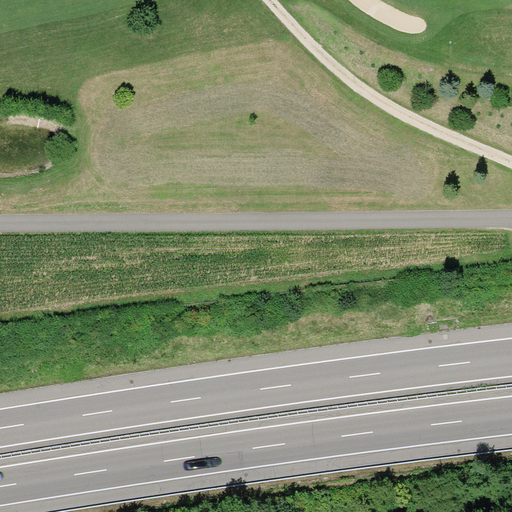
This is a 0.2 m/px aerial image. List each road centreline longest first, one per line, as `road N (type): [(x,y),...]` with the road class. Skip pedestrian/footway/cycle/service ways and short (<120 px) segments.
road 1 (motorway): [(0,488),(511,416)]
road 2 (motorway): [(511,356),(0,426)]
road 3 (unclassified): [(0,226),(511,220)]
road 4 (track): [(271,0),(368,92),(511,163)]
